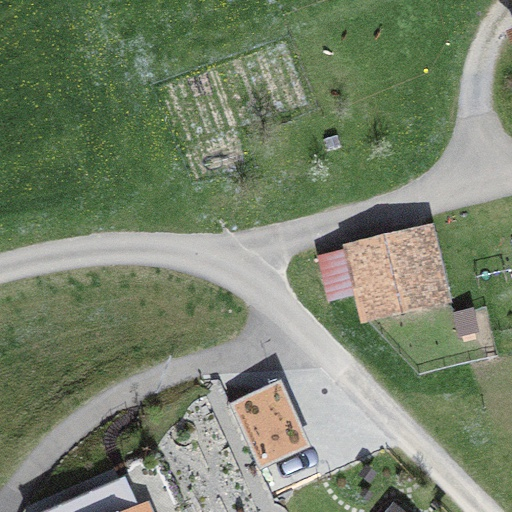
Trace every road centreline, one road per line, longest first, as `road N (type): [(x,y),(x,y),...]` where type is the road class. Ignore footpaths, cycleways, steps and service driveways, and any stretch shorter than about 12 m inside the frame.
road 1 (track): [(0,268),(108,248),(221,263),(303,327),(490,511)]
road 2 (track): [(9,511),(29,471),(108,400),(303,327)]
